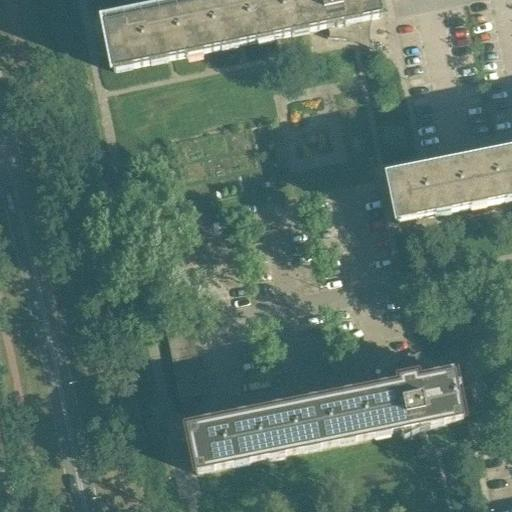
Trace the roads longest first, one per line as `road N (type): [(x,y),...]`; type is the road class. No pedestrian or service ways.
road 1 (secondary): [(84,511),(0,132)]
road 2 (residential): [(195,329),(511,266)]
